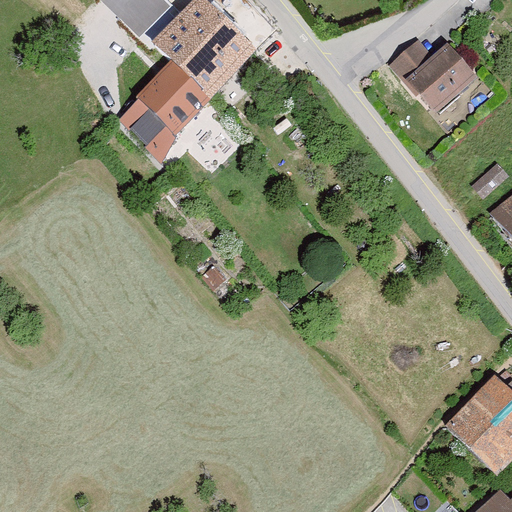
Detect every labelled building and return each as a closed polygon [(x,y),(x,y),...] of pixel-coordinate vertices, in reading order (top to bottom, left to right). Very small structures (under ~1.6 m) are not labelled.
[(138,105),(178,143),(285,34),(249,0),(197,0),(144,54),(166,76),(138,105)] [(454,52),(412,87),(438,118),(480,83),(454,52)] [(511,205),(490,224),(511,249),(511,205)] [(511,385),(500,374),(445,432),(498,482),(511,466),(511,385)] [(511,511),(511,503),(502,493),(482,511),(511,511)]
